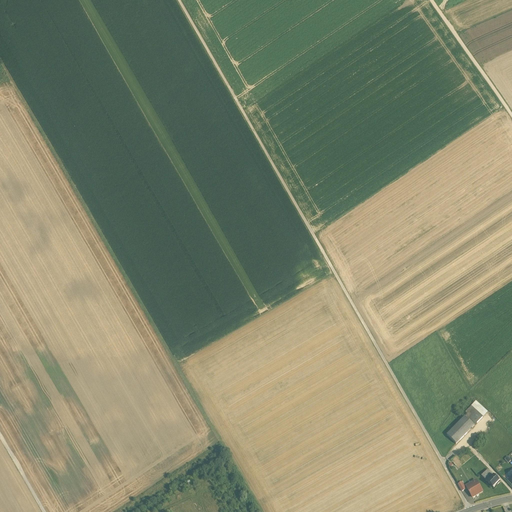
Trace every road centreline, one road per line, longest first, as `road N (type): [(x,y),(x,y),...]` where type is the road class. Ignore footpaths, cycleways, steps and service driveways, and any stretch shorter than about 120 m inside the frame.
road 1 (track): [(470,509),(180,0)]
road 2 (track): [(40,126),(263,511)]
road 3 (track): [(511,109),(434,0)]
